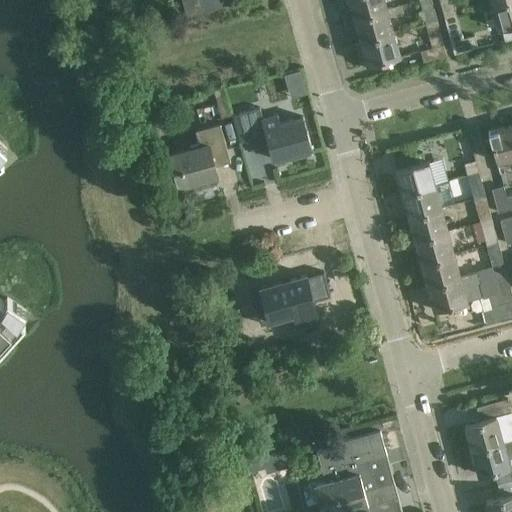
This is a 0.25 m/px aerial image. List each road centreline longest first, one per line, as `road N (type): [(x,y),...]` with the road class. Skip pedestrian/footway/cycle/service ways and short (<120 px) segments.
road 1 (residential): [(331,117),(511,73)]
road 2 (residential): [(400,374),(353,201)]
road 3 (residential): [(438,511),(400,374)]
road 4 (residential): [(331,117),(299,0)]
